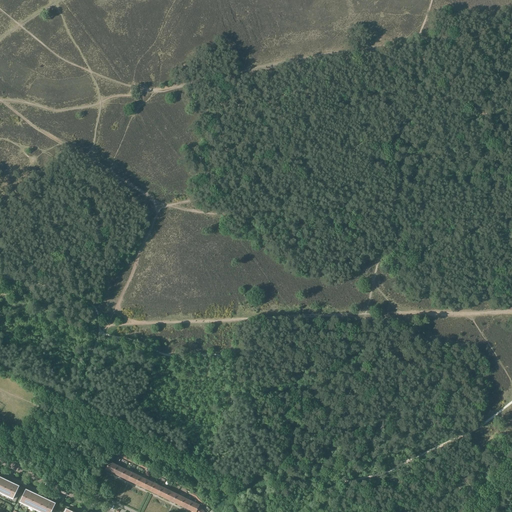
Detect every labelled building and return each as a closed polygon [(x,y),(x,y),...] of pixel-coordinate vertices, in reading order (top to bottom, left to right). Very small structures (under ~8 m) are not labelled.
[(107,468),(106,469),(112,472),(112,473),(115,474),(121,477),(125,470),(120,467),(118,466),(117,466),(110,462),(110,461),(107,467),(106,468),(107,468)] [(125,470),(121,477),(128,480),(127,480),(130,481),(132,482),(137,484),(140,477),(125,470)] [(0,502),(1,503),(4,504),(6,505),(9,506),(13,508),(14,507),(14,506),(26,511),(74,511),(67,508),(56,504),(31,492),(26,489),(20,486),(0,476),(0,502)] [(140,477),(137,484),(142,487),(145,488),(150,491),(153,483),(147,480),(140,477)] [(153,483),(150,491),(155,493),(157,494),(159,496),(160,495),(164,497),(168,490),(153,483)] [(168,490),(164,497),(169,500),(172,501),(172,502),(174,503),(174,502),(176,503),(181,505),(184,498),(179,495),(176,494),(168,490)] [(184,498),(181,505),(185,507),(187,508),(187,509),(188,509),(189,510),(189,509),(194,511),(195,511),(199,506),(199,505),(188,500),(184,498)]
